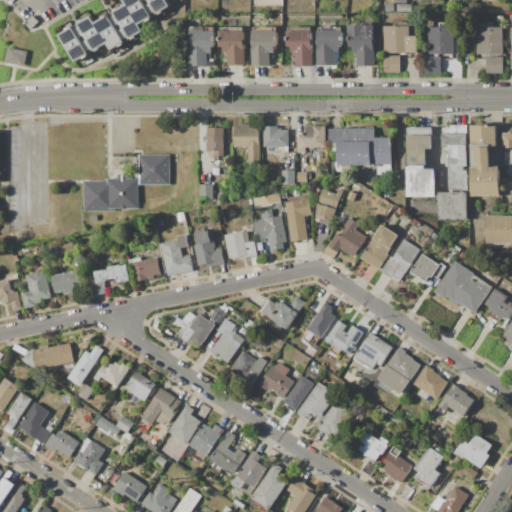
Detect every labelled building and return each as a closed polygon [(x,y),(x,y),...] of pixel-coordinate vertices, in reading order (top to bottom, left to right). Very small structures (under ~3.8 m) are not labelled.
[(114,12),(126,5),(123,0),(142,0),(151,16),(138,24),(142,31),(129,38),(114,12)] [(149,0),(165,0),(169,6),(157,13),(149,0)] [(385,4),(393,4),(393,12),(385,12),(385,4)] [(33,16),(39,21),(31,30),(25,24),(33,16)] [(81,23),(92,17),(95,23),(108,16),(123,42),(111,49),(107,42),(95,49),(81,23)] [(349,24),(375,24),(375,67),(357,67),(357,52),(353,52),(353,47),(349,47),(349,24)] [(384,26),(409,26),(409,35),(417,35),(418,53),(384,54),(384,26)] [(60,35),(73,27),(89,55),(76,62),(60,35)] [(428,27),(454,27),(454,53),(428,53),(428,27)] [(319,28),(343,28),(343,47),(338,47),(338,52),(335,52),(335,65),(317,65),(317,40),(319,40),(319,28)] [(477,29),(502,29),(502,53),(477,53),(477,29)] [(221,31),(245,31),(246,66),(228,66),(228,51),(221,51),(221,31)] [(253,31),(278,31),(278,46),(275,46),(275,53),(271,53),(271,67),(253,67),(253,31)] [(288,31),(313,31),(313,65),(296,65),(296,52),(292,52),(292,46),(288,46),(288,31)] [(217,32),(217,41),(215,41),(215,48),(211,48),(211,53),(208,53),(208,66),(190,66),(189,32),(217,32)] [(9,48),(28,52),(24,67),(6,62),(9,48)] [(384,55),(400,55),(400,73),(384,73),(384,55)] [(423,57),(440,57),(441,73),(423,73),(423,57)] [(487,57),(503,57),(503,73),(487,73),(487,57)] [(235,128),(242,128),(242,124),(251,124),(251,128),(260,128),(260,168),(249,168),(249,147),(235,147),(235,128)] [(471,125),(497,125),(497,148),(490,148),(490,167),(500,167),(500,197),(471,196),(471,125)] [(265,126),(279,127),(279,128),(282,128),(282,130),(289,130),(289,147),(265,147),(265,126)] [(298,134),(305,134),(305,126),(327,126),(327,148),(306,148),(306,153),(298,153),(298,134)] [(208,128),(223,128),(223,156),(208,156),(208,145),(205,145),(205,135),(208,135),(208,128)] [(330,128),(375,128),(375,137),(391,137),(391,164),(338,164),(338,154),(329,154),(330,128)] [(407,128),(432,128),(432,148),(426,148),(426,167),(406,167),(407,128)] [(503,133),(511,133),(511,148),(503,148),(503,133)] [(443,134),(468,134),(467,190),(449,190),(449,149),(443,148),(443,134)] [(140,155),(169,155),(169,185),(140,185),(140,155)] [(407,169),(436,169),(436,196),(406,196),(407,169)] [(283,171),(294,171),(294,184),(283,185),(283,171)] [(298,172),(307,173),(307,182),(298,182),(298,172)] [(83,211),(83,182),(107,182),(107,179),(117,179),(117,175),(126,175),(126,179),(137,179),(137,208),(120,208),(120,211),(83,211)] [(200,184),(213,184),(213,201),(200,201),(200,184)] [(324,188),(337,194),(339,189),(344,191),(337,208),(319,200),(324,188)] [(439,192),(467,192),(467,220),(439,220),(439,192)] [(271,195),(279,193),(281,205),(273,206),(271,195)] [(284,202),(308,198),(311,215),(303,216),(308,239),(292,242),(284,202)] [(319,203),(336,210),(331,223),(317,217),(319,203)] [(255,221),(262,220),(261,211),(273,209),(274,217),(282,216),(287,241),(283,242),(284,248),(270,251),(268,239),(259,240),(255,221)] [(177,214),(184,212),(186,221),(179,222),(177,214)] [(487,215),(511,215),(511,244),(487,244),(487,215)] [(350,218),(359,224),(356,229),(367,236),(354,256),(341,247),(337,253),(329,247),(337,234),(341,237),(347,228),(345,227),(350,218)] [(414,218),(419,222),(416,227),(411,223),(414,218)] [(382,225),(398,235),(386,253),(387,254),(378,269),(361,258),(382,225)] [(195,233),(209,230),(211,241),(214,241),(216,249),(221,248),(224,263),(206,267),(205,264),(198,265),(194,245),(197,245),(195,233)] [(225,235),(248,231),(250,242),(255,241),(258,255),(239,258),(238,257),(230,259),(225,235)] [(434,231),(440,235),(436,241),(430,237),(434,231)] [(161,243),(178,240),(177,237),(186,235),(189,246),(181,248),(183,257),(192,256),(194,270),(168,275),(161,243)] [(405,240),(420,249),(399,282),(381,271),(391,256),(393,258),(405,240)] [(422,254),(440,265),(441,264),(445,266),(438,277),(433,274),(431,277),(429,276),(426,281),(411,271),(422,254)] [(129,260),(141,257),(142,261),(157,258),(160,273),(154,275),(155,277),(137,281),(133,263),(130,264),(129,260)] [(456,261),(474,273),(473,274),(493,286),(476,313),(459,303),(457,307),(435,293),(456,261)] [(92,280),(97,279),(96,272),(109,269),(108,266),(120,264),(121,266),(127,265),(130,280),(119,283),(118,277),(104,280),(107,293),(95,295),(92,280)] [(27,275),(46,271),(51,298),(42,299),(43,304),(25,308),(22,293),(30,292),(27,275)] [(52,275),(77,271),(81,291),(56,295),(52,275)] [(0,280),(9,278),(11,291),(14,290),(14,292),(18,291),(22,308),(15,310),(13,300),(0,303),(0,280)] [(495,289),(508,297),(504,302),(508,305),(510,301),(511,303),(511,305),(511,307),(511,313),(509,318),(505,315),(503,318),(491,310),(493,308),(486,303),(495,289)] [(263,311),(271,300),(276,304),(278,301),(281,303),(282,301),(291,306),(297,296),(306,302),(289,328),(263,311)] [(316,298),(322,302),(315,313),(308,309),(316,298)] [(326,303),(333,308),(330,312),(336,316),(321,338),(309,329),(326,303)] [(215,310),(221,314),(217,321),(210,317),(215,310)] [(199,314),(216,325),(201,347),(194,342),(193,344),(180,335),(185,327),(181,325),(190,312),(198,317),(199,314)] [(225,318),(248,334),(229,363),(211,351),(223,333),(218,330),(225,318)] [(325,341),(339,321),(347,326),(344,331),(348,333),(353,325),(364,332),(348,356),(325,341)] [(511,321),(503,336),(511,342),(511,321)] [(371,333),(393,347),(380,366),(376,363),(372,369),(355,357),(371,333)] [(38,370),(33,348),(49,345),(50,348),(71,343),(75,362),(38,370)] [(69,378),(86,351),(91,354),(97,345),(103,349),(80,385),(69,378)] [(309,346),(317,351),(311,360),(303,355),(309,346)] [(398,347),(406,352),(406,353),(413,357),(412,358),(421,364),(400,396),(376,380),(398,347)] [(243,352),(257,361),(260,357),(267,362),(251,386),(229,372),(243,352)] [(23,358),(34,356),(36,369),(24,361),(23,358)] [(99,373),(103,366),(107,369),(111,363),(114,365),(115,362),(121,366),(123,363),(130,367),(118,386),(99,373)] [(270,366),(274,369),(278,362),(290,369),(285,376),(295,383),(285,398),(271,389),(270,391),(258,384),(270,366)] [(427,364),(435,370),(434,371),(441,376),(441,377),(449,382),(437,400),(430,395),(426,401),(417,394),(421,389),(414,384),(427,364)] [(125,388),(137,370),(157,384),(146,402),(125,388)] [(302,375),(314,383),(295,412),(288,407),(289,405),(284,402),(302,375)] [(0,387),(6,378),(19,386),(4,412),(0,409),(0,387)] [(317,382),(336,394),(321,417),(315,413),(311,419),(298,410),(317,382)] [(83,383),(94,390),(87,401),(76,394),(83,383)] [(454,384),(476,398),(464,416),(449,406),(446,411),(439,406),(454,384)] [(162,388),(181,401),(176,408),(178,409),(170,423),(167,421),(164,426),(155,421),(153,425),(142,418),(162,388)] [(21,392),(31,399),(11,430),(6,427),(12,417),(7,414),(21,392)] [(333,401),(351,413),(335,438),(317,426),(333,401)] [(35,403),(49,412),(40,426),(46,429),(49,425),(55,428),(44,444),(24,430),(26,427),(21,424),(35,403)] [(186,406),(193,410),(191,414),(201,421),(187,443),(169,432),(186,406)] [(83,416),(90,413),(93,418),(86,422),(83,416)] [(101,417),(114,425),(109,433),(96,424),(101,417)] [(123,417),(134,424),(128,433),(117,426),(123,417)] [(204,424),(212,429),(215,425),(224,431),(208,456),(191,445),(204,424)] [(53,433),(58,437),(62,431),(80,443),(70,458),(57,450),(56,452),(45,445),(53,433)] [(228,431),(235,436),(227,448),(236,454),(239,450),(247,455),(234,474),(211,458),(228,431)] [(363,431),(379,442),(383,437),(390,441),(376,462),(357,449),(361,443),(357,440),(363,431)] [(456,453),(464,440),(469,444),(475,434),(492,446),(487,453),(490,455),(480,469),(456,453)] [(152,438),(157,441),(154,446),(159,448),(157,451),(148,445),(152,438)] [(91,441),(106,450),(99,460),(105,464),(97,476),(74,461),(81,451),(83,453),(91,441)] [(430,447),(445,457),(437,468),(442,472),(432,486),(416,476),(419,472),(415,469),(430,447)] [(252,450),(261,456),(257,462),(267,469),(250,495),(231,483),(252,450)] [(389,453),(397,458),(398,456),(413,466),(402,483),(386,473),(388,470),(381,466),(389,453)] [(159,455),(167,460),(162,467),(154,462),(159,455)] [(368,459),(376,465),(369,475),(361,470),(368,459)] [(274,462),(282,468),(278,474),(288,480),(270,509),(251,497),(274,462)] [(455,473),(462,462),(477,472),(472,480),(464,474),(462,478),(455,473)] [(125,471),(148,486),(137,502),(126,495),(125,497),(113,489),(125,471)] [(286,511),(296,496),(286,490),(296,476),(306,482),(305,483),(315,490),(313,493),(317,496),(305,511),(286,511)] [(0,484),(4,478),(14,485),(0,506),(0,484)] [(0,511),(20,483),(26,487),(21,494),(24,495),(23,497),(25,499),(16,511),(0,511)] [(159,484),(168,489),(166,492),(177,500),(168,511),(153,511),(144,506),(149,499),(146,497),(149,493),(152,495),(159,484)] [(455,486),(469,495),(457,511),(440,511),(432,506),(439,496),(446,501),(455,486)] [(174,511),(190,488),(202,496),(191,511),(174,511)] [(316,511),(326,498),(343,509),(341,511),(316,511)] [(235,499),(245,505),(243,509),(233,503),(235,499)]
